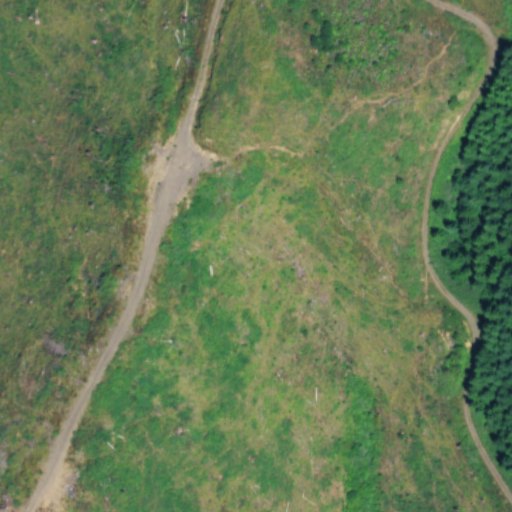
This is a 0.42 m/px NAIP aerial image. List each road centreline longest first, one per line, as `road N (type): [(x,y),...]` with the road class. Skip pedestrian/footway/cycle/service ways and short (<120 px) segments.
road 1 (track): [(241,0),(191,175),(83,441),(45,511)]
road 2 (track): [(446,0),(423,34),(406,87),(419,184),(466,275),(479,317),(481,384),(511,455)]
